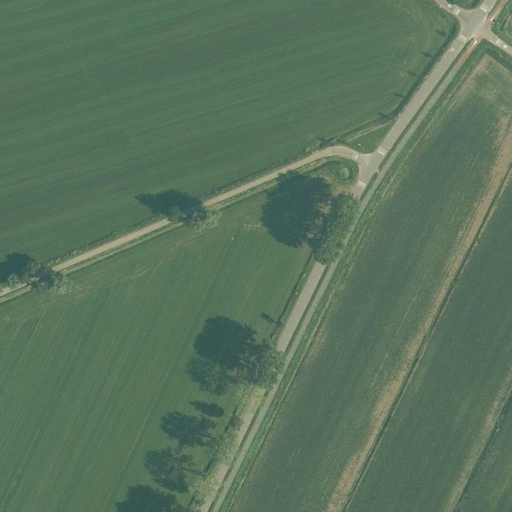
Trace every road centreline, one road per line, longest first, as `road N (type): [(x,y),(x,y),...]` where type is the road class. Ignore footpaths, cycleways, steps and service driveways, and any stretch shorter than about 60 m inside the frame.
road 1 (unclassified): [(0,293),(330,150),(372,165)]
road 2 (tertiary): [(200,511),(372,165)]
road 3 (tertiary): [(372,165),(472,23)]
